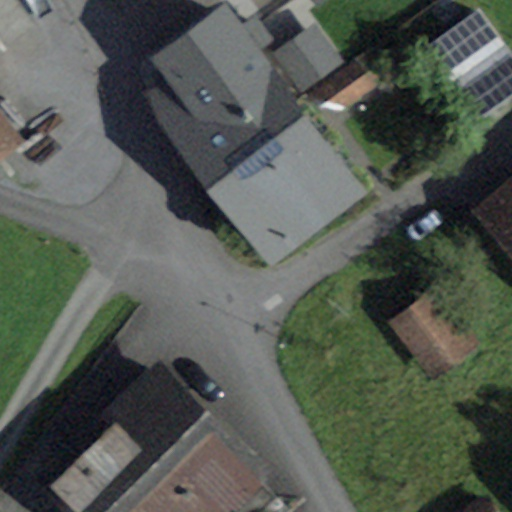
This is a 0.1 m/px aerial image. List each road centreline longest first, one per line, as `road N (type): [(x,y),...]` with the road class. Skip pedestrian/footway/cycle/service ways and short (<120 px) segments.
road 1 (residential): [(234,310),(81,0)]
road 2 (residential): [(511,132),(234,310)]
road 3 (residential): [(344,511),(234,310)]
